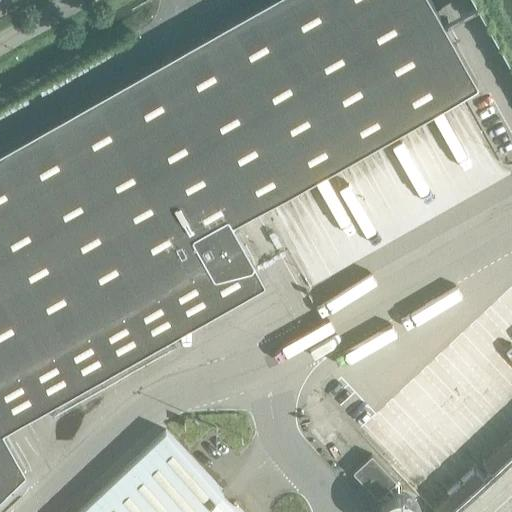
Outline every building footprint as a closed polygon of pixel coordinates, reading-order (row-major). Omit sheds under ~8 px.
[(0,494),(24,471),(25,470),(25,469),(25,468),(25,467),(0,423),(0,378),(205,263),(206,263),(207,263),(213,274),(214,274),(215,274),(216,274),(250,265),(252,264),(253,263),(253,262),(253,261),(253,260),(253,259),(233,224),(233,223),(233,222),(233,221),(234,221),(475,84),(476,84),(476,83),(477,82),(477,81),(476,80),(431,0),(263,0),(0,148),(0,494)] [(453,13),(446,18),(457,36),(465,31),(453,13)] [(243,511),(165,429),(76,511),(243,511)] [(511,511),(511,432),(483,460),(491,469),(483,476),(476,467),(434,506),(439,511),(511,511)] [(372,453),(353,471),(378,497),(397,479),(372,453)] [(420,507),(420,506),(419,505),(418,502),(417,500),(416,499),(414,498),(413,497),(412,496),(410,495),(406,493),(403,493),(401,493),(399,493),(397,493),(394,493),(391,494),(390,495),(388,496),(386,498),(384,500),(383,501),(382,503),(380,505),(380,507),(379,509),(379,511),(378,511),(421,511),(421,510),(420,507)]
